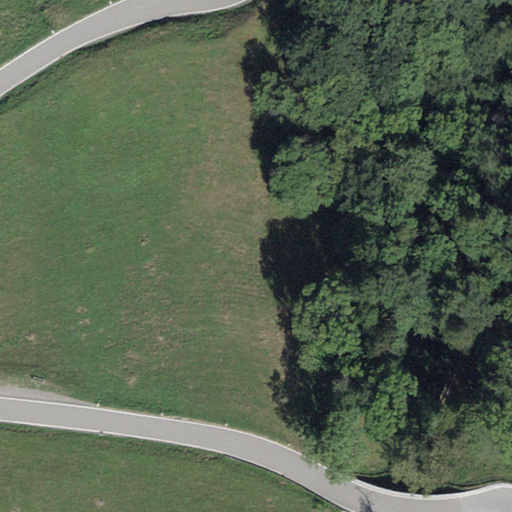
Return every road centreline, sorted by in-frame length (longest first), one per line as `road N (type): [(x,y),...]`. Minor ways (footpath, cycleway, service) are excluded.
road 1 (unclassified): [(0,410),(226,441),(373,506),(407,511)]
road 2 (unclassified): [(176,0),(100,24),(0,83)]
